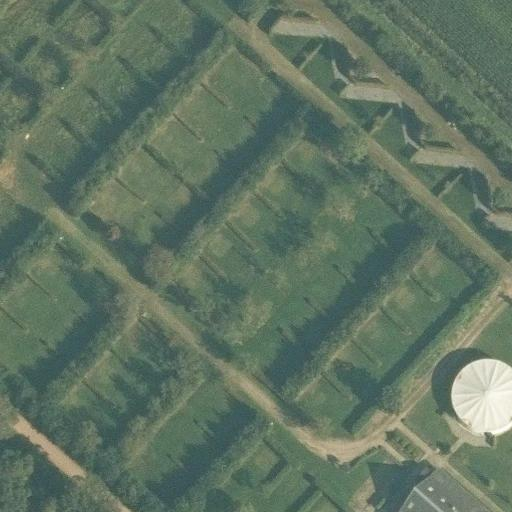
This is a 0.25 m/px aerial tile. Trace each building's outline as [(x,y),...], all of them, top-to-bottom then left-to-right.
[(322,53),(325,73),(344,70),(341,50),(322,53)] [(159,72),(171,83),(181,71),(169,61),(159,72)] [(352,106),(372,109),(376,89),(355,86),(352,106)] [(394,121),(394,141),(414,141),(414,122),(394,121)] [(408,162),(463,166),(464,151),(408,147),(408,162)] [(467,205),(485,200),(480,182),(462,187),(467,205)] [(481,228),(511,229),(511,216),(482,216),(481,228)] [(151,251),(166,259),(176,241),(160,233),(151,251)] [(207,245),(220,258),(232,246),(219,234),(207,245)] [(189,292),(203,279),(191,266),(177,279),(189,292)] [(454,431),(511,429),(511,366),(452,368),(454,431)] [(232,414),(222,427),(235,437),(245,424),(232,414)] [(205,469),(215,458),(203,447),(193,458),(205,469)] [(483,511),(437,472),(402,511),(483,511)] [(337,511),(328,503),(318,511),(337,511)]
